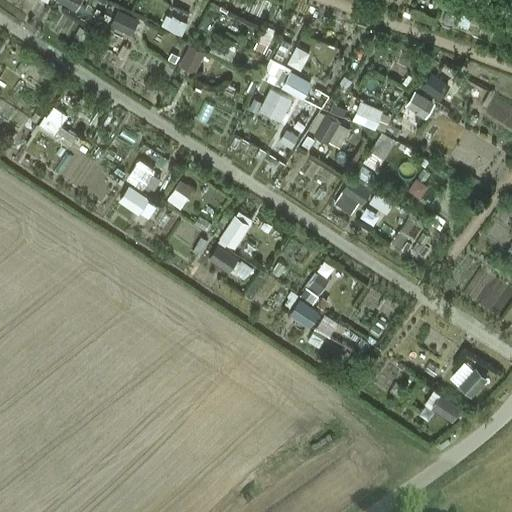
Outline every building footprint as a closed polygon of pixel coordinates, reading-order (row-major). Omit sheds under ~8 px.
[(62,0),(80,9),(84,0),(83,0),(62,0)] [(135,33),(142,16),(120,6),(112,23),(135,33)] [(169,13),(164,25),(185,34),(190,22),(169,13)] [(258,49),(270,52),(275,31),(264,28),(258,49)] [(192,42),(183,63),(199,70),(208,50),(192,42)] [(290,62),(304,69),(313,52),(299,45),(290,62)] [(266,78),(286,84),(291,66),(271,60),(266,78)] [(293,69),(285,86),(307,98),(316,81),(293,69)] [(441,99),(447,91),(430,79),(425,87),(441,99)] [(260,107),(286,118),(296,96),(270,85),(260,107)] [(427,122),(433,108),(413,98),(407,112),(427,122)] [(356,116),(386,132),(395,115),(365,99),(356,116)] [(228,130),(236,114),(216,103),(207,119),(228,130)] [(89,140),(67,127),(74,115),(55,104),(42,126),(83,151),(89,140)] [(323,109),(311,130),(341,147),(353,126),(323,109)] [(289,129),(283,139),(295,146),(301,135),(289,129)] [(382,131),(369,162),(383,168),(396,137),(382,131)] [(141,158),(130,179),(146,188),(158,167),(141,158)] [(409,189),(425,197),(431,184),(415,176),(409,189)] [(185,207),(197,186),(183,178),(170,199),(185,207)] [(337,202),(355,213),(368,193),(349,182),(337,202)] [(130,184),(120,200),(150,219),(160,203),(130,184)] [(373,200),(390,211),(397,201),(380,189),(373,200)] [(364,217),(378,223),(384,209),(371,203),(364,217)] [(238,248),(253,222),(236,212),(221,238),(238,248)] [(411,219),(391,244),(401,253),(422,227),(411,219)] [(319,267),(303,293),(317,301),(333,275),(319,267)] [(312,327),(318,318),(297,303),(291,312),(312,327)] [(326,312),(319,325),(332,332),(339,320),(326,312)] [(473,396),(490,380),(470,359),(453,374),(473,396)] [(460,411),(464,405),(443,392),(439,398),(460,411)] [(439,399),(433,407),(453,421),(459,413),(439,399)]
